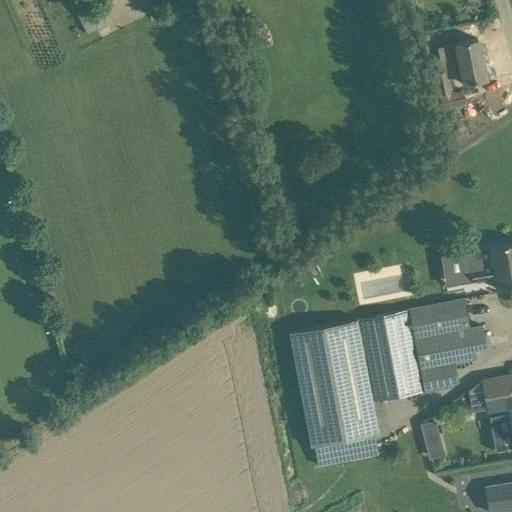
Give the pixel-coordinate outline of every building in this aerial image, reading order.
[(85,31),(104,25),(97,2),(77,9),(85,31)] [(437,46),(439,58),(457,54),(463,83),(487,78),(483,61),(482,61),(477,37),(457,41),(454,42),(437,46)] [(489,71),(503,66),(499,52),(484,57),(489,71)] [(446,70),(434,72),(442,108),(466,102),(463,89),(451,91),(446,70)] [(511,241),(464,250),(470,281),(494,277),(496,288),(511,285),(511,241)] [(485,347),(483,340),(485,339),(482,324),(469,327),(464,297),(359,317),(375,400),(458,383),(454,361),(475,357),(474,349),(485,347)] [(354,317),(285,331),(307,446),(376,433),(354,317)] [(511,373),(482,379),(487,409),(511,405),(511,373)] [(473,410),(486,408),(482,383),(469,385),(473,410)] [(437,418),(422,421),(428,456),(444,453),(437,418)] [(511,481),(485,486),(490,511),(511,508),(511,481)]
